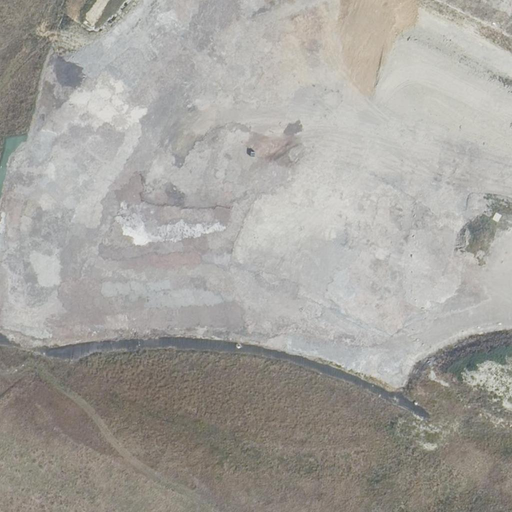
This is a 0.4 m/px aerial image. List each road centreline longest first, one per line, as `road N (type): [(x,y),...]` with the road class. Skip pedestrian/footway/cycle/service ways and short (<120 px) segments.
road 1 (track): [(511,312),(362,352),(207,322),(161,287),(171,265)]
road 2 (track): [(194,493),(128,457),(81,400),(33,364),(0,370)]
